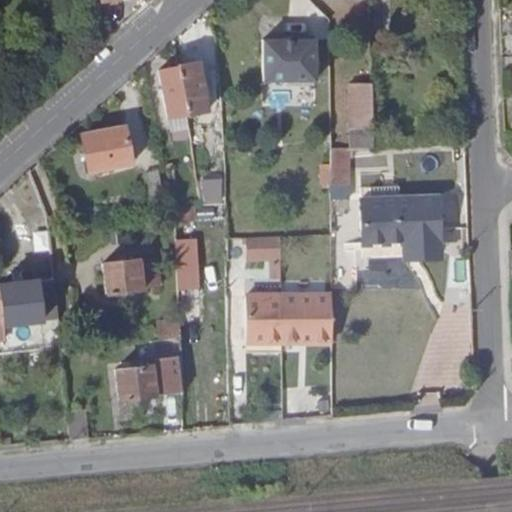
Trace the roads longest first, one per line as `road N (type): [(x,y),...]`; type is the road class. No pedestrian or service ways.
road 1 (residential): [(0,468),(489,423)]
road 2 (tertiary): [(0,167),(187,0)]
road 3 (residential): [(489,423),(483,184)]
road 4 (residential): [(483,184),(477,0)]
